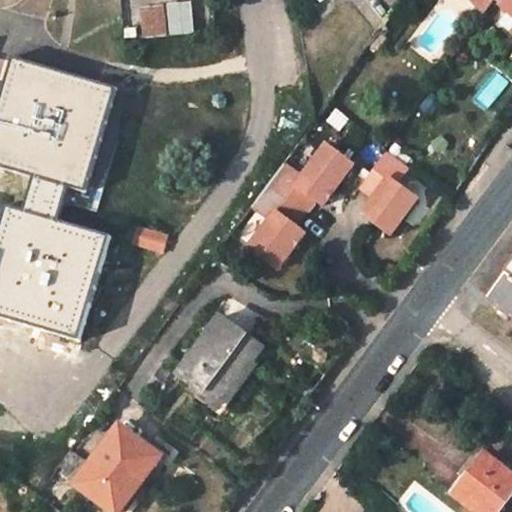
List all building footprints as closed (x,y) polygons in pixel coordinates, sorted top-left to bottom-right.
[(476,0),(486,10),(494,0),(476,0)] [(511,0),(507,0),(503,6),(511,12),(511,29),(511,30),(511,0)] [(0,325),(80,350),(109,246),(63,231),(70,199),(86,203),(115,99),(13,70),(0,107),(0,325)] [(282,162),(267,184),(304,211),(314,198),(322,204),(352,163),(324,142),(299,175),(282,162)] [(395,185),(407,169),(388,157),(358,191),(373,200),(360,216),(390,236),(417,199),(395,185)] [(304,211),(267,184),(251,205),(251,206),(267,218),(247,245),(277,268),(304,232),(294,224),(304,211)] [(163,256),(169,235),(140,226),(134,247),(163,256)] [(511,270),(492,296),(511,313),(511,270)] [(218,315),(175,372),(217,403),(259,344),(218,315)] [(116,430),(71,490),(102,511),(117,511),(156,459),(116,430)] [(462,476),(452,488),(481,511),(510,511),(511,510),(511,475),(485,454),(478,464),(472,460),(460,474),(462,476)]
